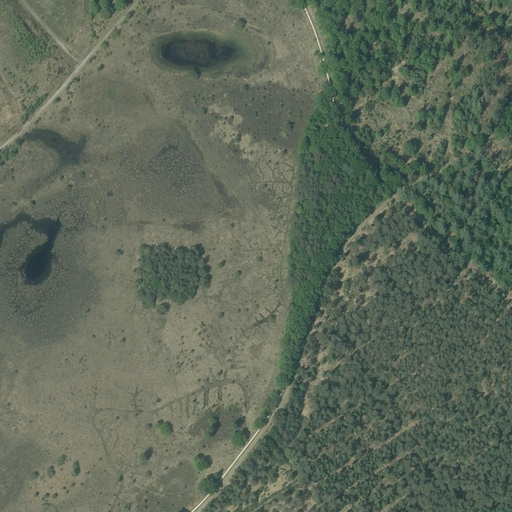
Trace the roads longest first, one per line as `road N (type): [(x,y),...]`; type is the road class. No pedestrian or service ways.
road 1 (track): [(197,511),(273,416),(333,264),(392,197)]
road 2 (track): [(474,511),(314,301)]
road 3 (track): [(304,0),(351,137),(392,197)]
road 4 (track): [(139,0),(0,149)]
